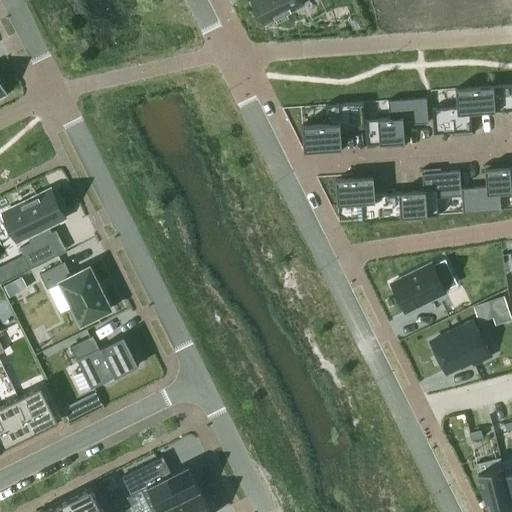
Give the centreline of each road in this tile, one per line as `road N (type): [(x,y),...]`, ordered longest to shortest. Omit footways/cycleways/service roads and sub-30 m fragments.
road 1 (residential): [(202,378),(10,0)]
road 2 (residential): [(197,0),(319,257)]
road 3 (residential): [(319,257),(446,511)]
road 4 (residential): [(202,378),(0,480)]
road 5 (residential): [(319,257),(511,225)]
road 6 (residential): [(265,511),(202,378)]
